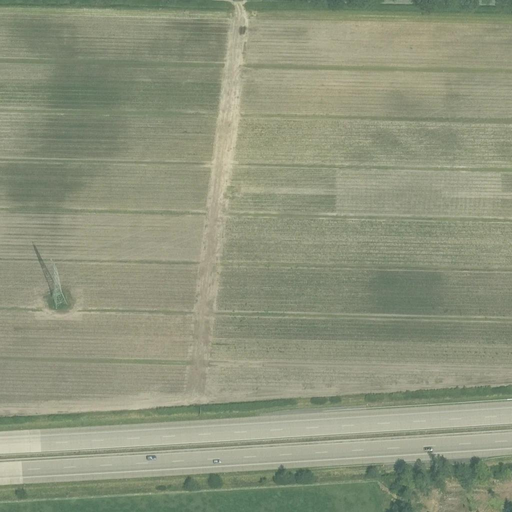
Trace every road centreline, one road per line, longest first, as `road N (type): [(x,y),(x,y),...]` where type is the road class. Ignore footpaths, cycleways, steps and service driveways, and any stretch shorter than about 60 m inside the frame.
road 1 (motorway): [(0,474),(511,442)]
road 2 (motorway): [(511,409),(0,441)]
